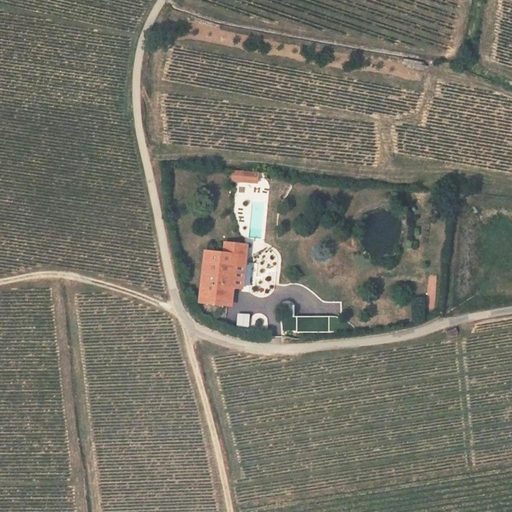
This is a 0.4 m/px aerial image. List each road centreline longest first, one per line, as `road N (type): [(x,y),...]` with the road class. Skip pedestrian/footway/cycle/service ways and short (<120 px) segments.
road 1 (unclassified): [(511,309),(417,333),(295,348),(204,333),(180,312),(135,110),(142,40),(162,0)]
road 2 (track): [(231,511),(180,312),(77,276),(0,282)]
